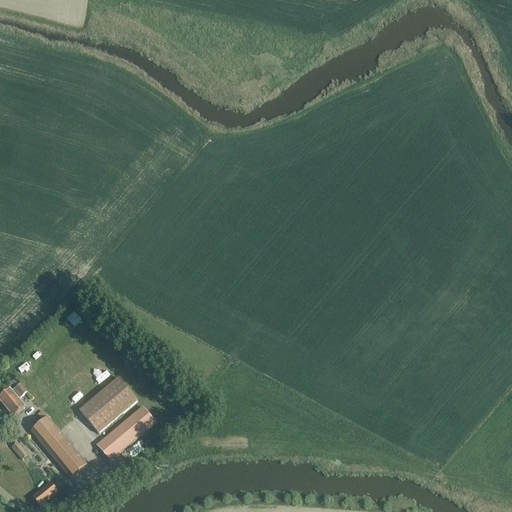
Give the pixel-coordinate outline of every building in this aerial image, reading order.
[(76,327),(84,319),(76,311),(68,319),(76,327)] [(104,338),(95,345),(104,355),(112,348),(104,338)] [(48,361),(56,352),(47,344),(40,353),(48,361)] [(26,376),(35,370),(28,361),(19,368),(26,376)] [(107,381),(116,373),(110,365),(100,372),(107,381)] [(80,413),(99,435),(138,403),(119,380),(80,413)] [(19,401),(27,394),(20,386),(12,393),(10,390),(0,399),(0,402),(14,419),(26,409),(19,401)] [(78,403),(85,395),(81,391),(74,399),(78,403)] [(97,447),(110,463),(156,424),(143,409),(97,447)] [(32,434),(71,481),(87,467),(48,420),(32,434)] [(12,450),(22,461),(28,456),(18,445),(12,450)] [(33,499),(41,508),(59,494),(51,484),(33,499)]
